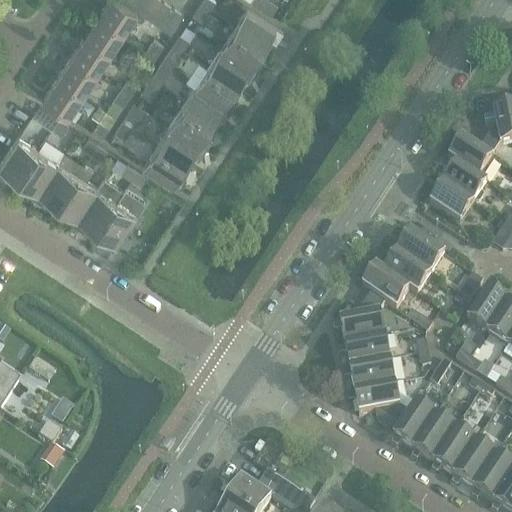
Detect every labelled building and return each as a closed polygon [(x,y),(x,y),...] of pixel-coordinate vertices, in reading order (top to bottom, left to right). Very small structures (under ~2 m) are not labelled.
[(128,7),(117,0),(105,0),(96,15),(123,33),(137,12),(128,7)] [(139,14),(148,0),(133,0),(128,7),(137,12),(139,14)] [(149,20),(162,2),(159,0),(148,0),(139,14),(149,20)] [(210,12),(217,0),(202,0),(199,5),(210,12)] [(267,0),(246,0),(261,10),(267,0)] [(271,16),(278,6),(268,0),(267,0),(261,10),(271,16)] [(160,28),(173,9),(162,2),(149,20),(160,28)] [(203,23),(210,12),(199,5),(192,16),(203,23)] [(275,28),(245,8),(233,27),(263,47),(275,28)] [(171,35),(183,15),(173,9),(160,28),(171,35)] [(109,54),(123,33),(96,15),(83,35),(109,54)] [(249,67),(263,47),(233,27),(220,48),(249,67)] [(96,73),(109,54),(83,35),(70,55),(96,73)] [(183,51),(189,41),(180,35),(173,45),(183,51)] [(157,55),(164,45),(154,39),(147,49),(157,55)] [(170,71),(183,51),(173,45),(160,65),(170,71)] [(249,67),(220,48),(207,67),(236,87),(249,67)] [(150,67),(157,55),(147,49),(140,60),(150,67)] [(81,96),(96,74),(96,73),(70,55),(55,78),(81,96)] [(157,91),(170,71),(160,65),(147,84),(157,91)] [(224,106),(236,88),(236,87),(207,67),(194,87),(224,106)] [(74,107),(81,96),(55,78),(41,99),(67,117),(74,107)] [(130,97),(136,87),(126,80),(120,90),(130,97)] [(150,101),(157,91),(147,84),(141,94),(150,101)] [(240,118),(253,99),(236,88),(224,106),(194,87),(181,106),(211,126),(223,107),(240,118)] [(123,107),(130,97),(120,90),(113,101),(123,107)] [(102,139),(116,118),(98,106),(91,117),(98,122),(91,133),(102,139)] [(197,146),(211,126),(181,106),(168,126),(197,146)] [(511,143),(511,106),(492,110),(495,126),(488,127),(474,147),(491,158),(499,164),(503,158),(495,152),(499,146),(511,143)] [(78,124),(85,114),(74,107),(67,117),(78,124)] [(131,129),(138,119),(128,113),(121,123),(131,129)] [(51,129),(58,119),(50,114),(43,124),(51,129)] [(62,136),(68,126),(58,119),(51,129),(62,136)] [(124,139),(131,129),(121,123),(115,133),(124,139)] [(197,146),(168,126),(156,145),(185,165),(197,146)] [(19,179),(38,150),(18,137),(0,164),(0,177),(5,181),(10,174),(19,179)] [(91,155),(97,145),(87,138),(80,148),(91,155)] [(499,164),(491,158),(474,147),(463,139),(448,160),(456,165),(457,164),(478,178),(479,178),(486,183),(486,184),(499,164)] [(101,162),(108,152),(97,145),(91,155),(101,162)] [(171,186),(185,165),(156,145),(142,166),(171,186)] [(34,200),(58,163),(38,150),(19,179),(28,185),(23,193),(34,200)] [(58,205),(85,165),(76,159),(69,170),(58,163),(34,200),(44,207),(49,199),(58,205)] [(130,181),(137,170),(127,164),(120,175),(130,181)] [(486,184),(486,183),(479,178),(478,178),(457,164),(456,165),(444,184),(473,204),(486,184)] [(73,225),(97,188),(87,181),(93,170),(85,165),(58,205),(67,211),(62,218),(73,225)] [(140,188),(148,177),(137,170),(130,181),(140,188)] [(97,231),(117,201),(123,191),(104,179),(97,188),(73,225),(83,232),(88,225),(97,231)] [(459,224),(473,204),(444,184),(430,205),(459,224)] [(112,251),(137,214),(117,201),(97,231),(106,236),(101,244),(112,251)] [(502,251),(511,236),(511,229),(505,225),(492,245),(502,251)] [(445,256),(410,234),(409,236),(403,232),(399,238),(405,242),(397,254),(431,276),(445,256)] [(431,276),(397,254),(395,256),(389,252),(385,258),(391,262),(384,274),(410,291),(409,292),(417,297),(431,276)] [(410,291),(384,274),(376,268),(374,271),(369,267),(364,274),(370,277),(363,289),(366,291),(383,302),(386,305),(396,311),(409,292),(410,291)] [(470,302),(483,283),(473,276),(460,296),(470,302)] [(384,338),(379,314),(386,305),(383,302),(366,291),(354,311),(356,319),(340,322),(340,323),(332,325),(334,334),(342,332),(345,346),(384,338)] [(488,334),(508,305),(487,291),(467,321),(488,334)] [(465,310),(470,302),(460,296),(455,303),(465,310)] [(509,348),(511,342),(511,307),(508,305),(488,334),(509,348)] [(422,318),(412,311),(406,318),(417,326),(422,318)] [(433,325),(422,318),(417,326),(428,333),(433,325)] [(389,362),(384,338),(345,346),(350,370),(389,362)] [(427,353),(425,342),(415,343),(418,356),(427,353)] [(430,366),(427,353),(418,356),(421,368),(430,366)] [(471,361),(459,353),(455,360),(466,368),(471,361)] [(36,361),(29,371),(38,378),(45,368),(36,361)] [(481,367),(471,361),(466,368),(476,374),(481,367)] [(394,385),(389,362),(350,370),(355,393),(394,385)] [(444,377),(451,367),(443,362),(437,372),(444,377)] [(0,411),(1,409),(20,381),(1,368),(0,367),(0,411)] [(437,387),(444,377),(437,372),(430,382),(437,387)] [(511,387),(500,379),(495,387),(506,394),(511,387)] [(484,388),(473,381),(468,388),(479,396),(484,388)] [(408,415),(399,410),(394,385),(355,393),(359,417),(375,414),(378,424),(395,435),(409,415),(408,415)] [(494,395),(484,388),(479,396),(489,402),(494,395)] [(413,451),(435,418),(415,405),(408,415),(409,415),(395,435),(393,438),(395,439),(391,446),(397,450),(401,443),(413,451)] [(434,465),(455,432),(435,418),(413,451),(415,452),(410,459),(416,463),(421,456),(434,465)] [(47,424),(39,437),(52,446),(61,433),(47,424)] [(453,478),(475,445),(455,432),(434,465),(435,466),(430,473),(437,477),(441,470),(453,478)] [(473,491),(495,458),(475,445),(453,478),(455,479),(451,486),(457,490),(461,483),(473,491)] [(494,504),(511,476),(511,469),(495,458),(473,491),(475,492),(471,499),(477,503),(481,496),(494,504)] [(306,511),(313,502),(267,472),(255,491),(233,476),(228,483),(235,487),(227,501),(243,511),(262,511),(270,501),(287,511),(306,511)] [(505,511),(511,511),(511,476),(494,504),(495,506),(490,511),(499,511),(501,509),(505,511)] [(243,511),(227,501),(221,509),(216,506),(212,507),(208,511),(243,511)]
